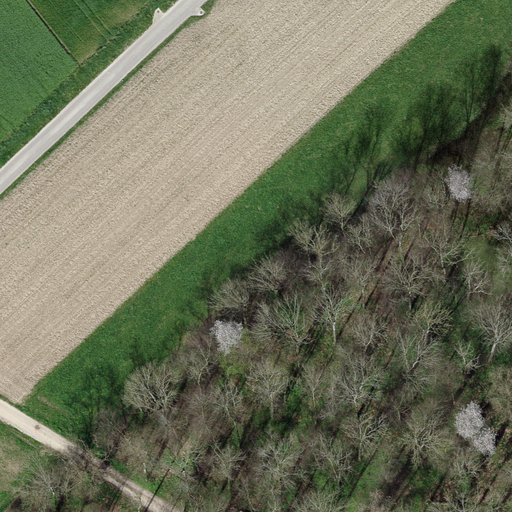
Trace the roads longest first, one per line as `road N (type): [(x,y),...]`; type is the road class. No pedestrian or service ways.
road 1 (track): [(192,0),(0,181)]
road 2 (track): [(0,412),(167,511)]
